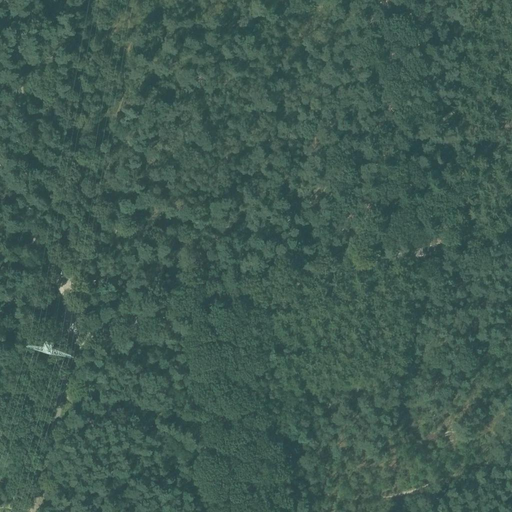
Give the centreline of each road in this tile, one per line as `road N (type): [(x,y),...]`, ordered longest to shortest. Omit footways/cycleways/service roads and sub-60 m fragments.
road 1 (unclassified): [(33,511),(78,329),(511,225)]
road 2 (track): [(21,0),(31,237),(37,269),(78,329)]
